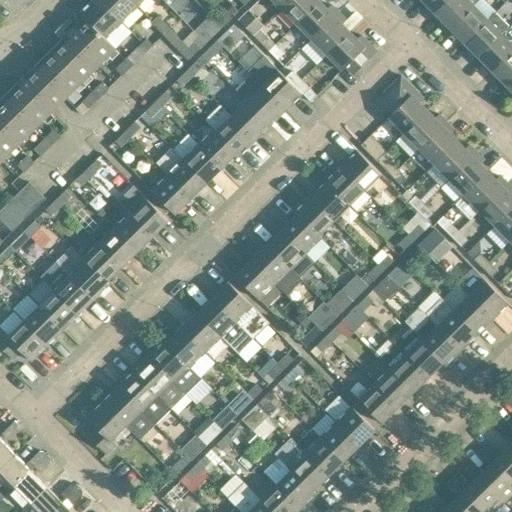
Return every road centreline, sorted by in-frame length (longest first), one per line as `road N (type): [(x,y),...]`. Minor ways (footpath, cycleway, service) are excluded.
road 1 (unclassified): [(32,419),(410,42)]
road 2 (residential): [(511,368),(363,511)]
road 3 (residential): [(410,42),(511,145)]
road 4 (residential): [(120,511),(32,419)]
